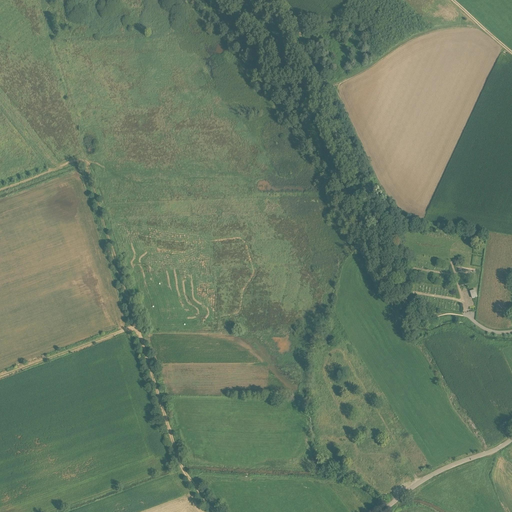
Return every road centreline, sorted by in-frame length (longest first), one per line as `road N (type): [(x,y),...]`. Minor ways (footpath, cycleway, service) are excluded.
road 1 (track): [(212,511),(182,471),(137,329)]
road 2 (track): [(137,329),(78,159)]
road 3 (track): [(250,180),(207,171),(114,172),(78,159)]
road 4 (track): [(334,84),(426,32),(482,27)]
road 5 (track): [(137,329),(0,376)]
road 6 (residential): [(391,504),(511,438)]
